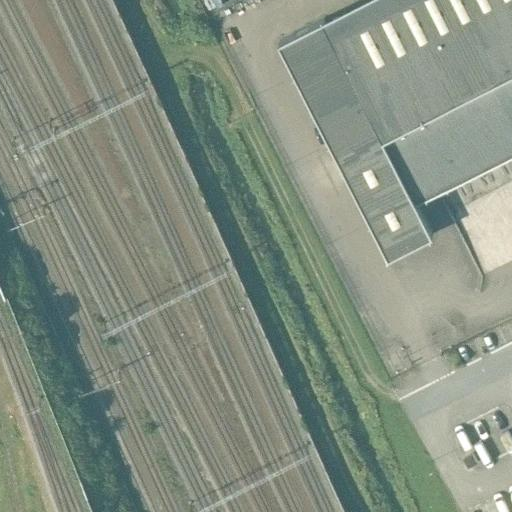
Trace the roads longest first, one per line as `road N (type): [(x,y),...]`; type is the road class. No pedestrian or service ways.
road 1 (track): [(131,0),(361,511)]
road 2 (unclassified): [(403,403),(511,350)]
